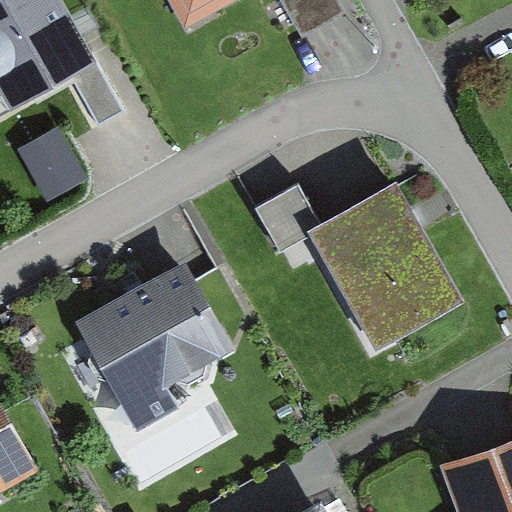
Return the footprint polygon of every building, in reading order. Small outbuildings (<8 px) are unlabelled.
[(84,145),(109,131),(35,0),(0,0),(0,126),(56,96),(84,145)] [(261,0),(291,53),(337,28),(321,0),(162,0),(181,34),(241,0),(261,0)] [(64,123),(24,148),(56,198),(96,173),(64,123)] [(465,305),(396,185),(308,235),(377,355),(465,305)] [(225,370),(174,279),(62,340),(125,455),(170,431),(157,408),(225,370)] [(0,503),(25,490),(0,444),(0,503)] [(511,511),(511,452),(430,483),(440,511),(511,511)]
